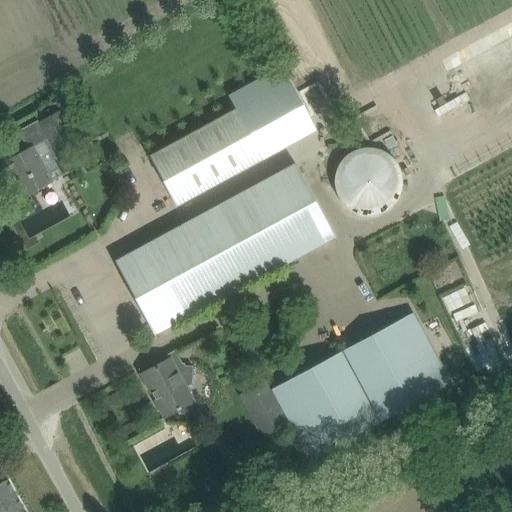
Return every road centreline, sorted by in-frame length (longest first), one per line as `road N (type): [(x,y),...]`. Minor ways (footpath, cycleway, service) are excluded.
road 1 (unknown): [(281,511),(407,449),(511,438)]
road 2 (unclassified): [(82,511),(0,362)]
